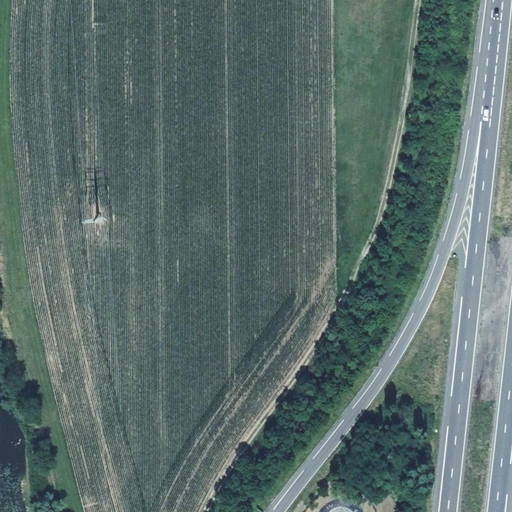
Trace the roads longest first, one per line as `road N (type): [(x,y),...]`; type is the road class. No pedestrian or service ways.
road 1 (track): [(416,0),(402,129),(379,222),(308,357),(243,447),(210,511)]
road 2 (motorway): [(491,86),(454,225),(413,328),(371,397),(277,511)]
road 3 (motorway): [(491,86),(447,511)]
road 4 (motorway): [(497,511),(511,374)]
